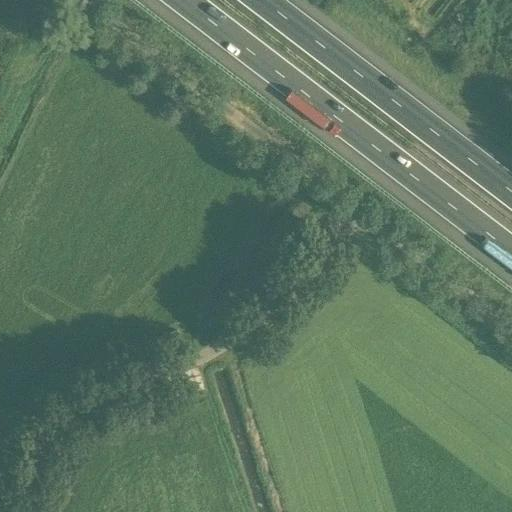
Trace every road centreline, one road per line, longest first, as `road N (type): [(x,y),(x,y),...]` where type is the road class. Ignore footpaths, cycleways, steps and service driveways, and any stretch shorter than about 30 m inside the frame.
road 1 (unclassified): [(353,207),(239,336),(74,402),(49,422),(26,473),(21,511)]
road 2 (motorway): [(182,0),(511,252)]
road 3 (unclassified): [(353,207),(83,0)]
road 4 (motorway): [(511,195),(257,0)]
road 5 (unclassified): [(511,329),(353,207)]
